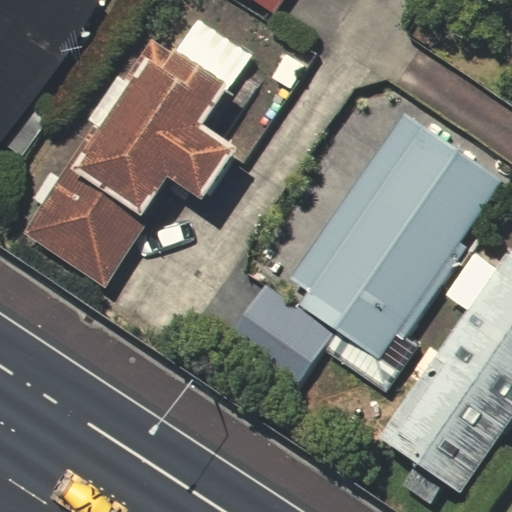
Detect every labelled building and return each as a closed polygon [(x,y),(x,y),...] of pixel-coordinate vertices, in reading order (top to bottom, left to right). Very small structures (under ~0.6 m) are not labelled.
[(0,0),(0,142),(102,0),(0,0)] [(511,3),(501,20),(511,27),(511,3)] [(155,50),(120,96),(111,89),(75,136),(90,147),(22,236),(101,297),(172,205),(190,219),(231,165),(196,138),(247,71),(191,28),(167,59),(155,50)] [(380,372),(505,183),(404,116),(289,290),(304,300),(294,315),(330,339),(380,372)] [(366,449),(455,509),(511,424),(511,261),(504,273),(476,254),(444,303),(461,315),(434,354),(431,352),(366,449)] [(294,315),(260,293),(221,351),(291,397),(330,339),(294,315)]
